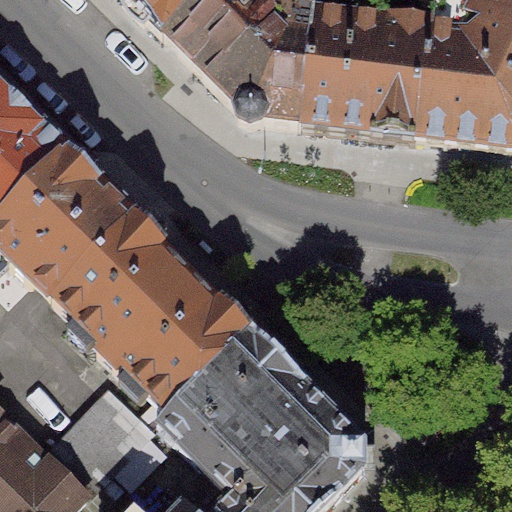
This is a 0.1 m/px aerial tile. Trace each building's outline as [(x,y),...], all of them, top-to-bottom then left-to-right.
[(118,0),(166,46),(211,0),(118,0)] [(251,130),(306,136),(317,28),(299,26),(273,0),(211,0),(166,46),(251,130)] [(511,6),(499,0),(481,0),(468,28),(483,35),(469,45),(432,41),(420,148),(511,159),(511,6)] [(306,136),(420,148),(432,41),(433,35),(400,31),(399,36),(317,28),(306,136)] [(0,232),(70,162),(0,92),(0,232)] [(140,231),(70,162),(0,232),(0,260),(34,294),(36,292),(58,313),(140,231)] [(254,344),(140,231),(58,313),(106,360),(102,364),(124,385),(128,381),(173,426),(254,344)] [(366,454),(254,344),(173,426),(162,437),(224,499),(211,511),(331,511),(366,478),(366,454)] [(46,471),(87,511),(146,451),(105,411),(46,471)] [(46,471),(0,425),(0,511),(86,511),(87,511),(46,471)]
